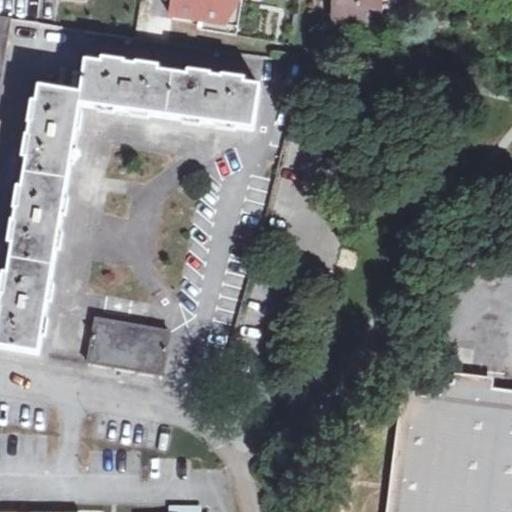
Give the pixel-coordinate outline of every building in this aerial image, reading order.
[(172,0),(169,21),(223,29),(227,0),(172,0)] [(331,0),(332,21),(364,21),(377,8),(376,0),(331,0)] [(0,19),(0,74),(9,21),(0,19)] [(80,97),(80,106),(168,119),(172,77),(86,64),(80,97)] [(172,77),(168,119),(253,131),(258,88),(172,77)] [(25,169),(67,177),(80,106),(80,97),(39,91),(25,169)] [(11,267),(51,271),(67,177),(25,169),(11,267)] [(51,271),(11,267),(0,329),(0,348),(38,355),(51,271)] [(170,332),(96,319),(88,363),(162,376),(170,332)] [(511,511),(511,396),(404,383),(386,511),(511,511)]
